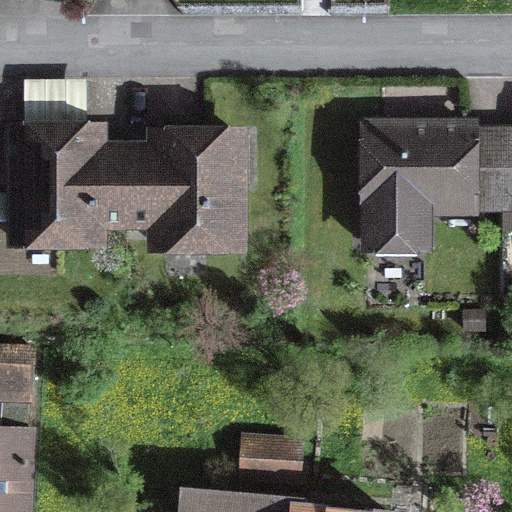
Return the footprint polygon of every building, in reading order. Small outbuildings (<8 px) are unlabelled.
[(425,206),(503,206),(503,141),(471,141),(471,126),(368,126),(367,243),(376,252),(416,252),(425,243),(425,206)] [(99,240),(99,221),(127,221),(127,149),(99,149),(99,129),(15,129),(15,240),(99,240)] [(127,149),(127,221),(155,221),(155,245),(239,245),(239,134),(155,134),(155,149),(127,149)] [(511,141),(503,141),(503,206),(511,206),(511,141)] [(0,400),(30,401),(34,348),(0,345),(0,400)] [(0,511),(25,511),(29,436),(0,434),(0,511)] [(242,474),(296,478),(299,442),(245,439),(242,474)] [(184,490),(182,511),(312,511),(298,511),(299,500),(184,490)]
